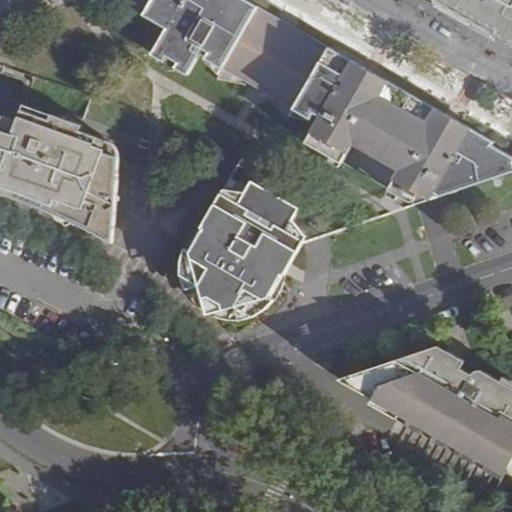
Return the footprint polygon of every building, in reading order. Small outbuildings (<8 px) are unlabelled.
[(152,0),(143,17),(167,30),(154,56),(162,59),(188,74),(202,50),(210,54),(207,59),(226,69),(219,80),(246,86),(248,82),(271,95),(269,99),(289,118),(295,108),(312,117),(315,113),(321,116),(306,141),(342,162),(356,137),(364,141),(361,145),(397,165),(400,160),(406,163),(391,189),(419,204),(430,200),(511,172),(511,155),(495,147),(497,142),(240,0),(152,0)] [(511,0),(441,0),(494,31),(493,35),(511,45),(511,0)] [(0,190),(6,192),(19,196),(28,200),(41,204),(51,208),(63,212),(69,215),(78,219),(87,224),(96,229),(105,234),(115,240),(120,244),(125,156),(112,152),(115,143),(104,139),(106,134),(90,128),(91,125),(62,114),(60,120),(43,115),(41,121),(28,117),(27,121),(19,119),(6,115),(0,112),(0,190)] [(300,209),(250,181),(239,200),(223,192),(204,227),(205,227),(192,251),(189,249),(187,254),(186,258),(185,264),(186,272),(188,276),(201,283),(211,313),(242,305),(260,315),(262,314),(265,312),(269,309),(272,305),(276,298),(272,295),(285,271),(287,273),(305,241),(306,238),(289,229),(300,209)] [(511,389),(436,347),(343,379),(511,475),(511,389)]
